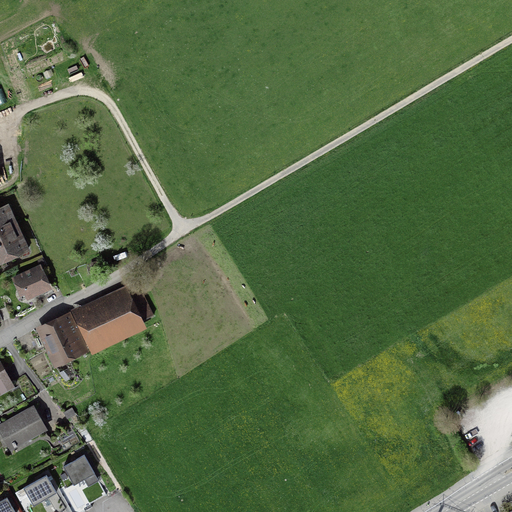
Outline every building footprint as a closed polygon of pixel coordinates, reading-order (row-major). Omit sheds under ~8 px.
[(0,204),(0,260),(30,247),(8,201),(0,204)] [(24,292),(27,299),(52,288),(41,262),(11,275),(20,294),(24,292)] [(81,303),(71,308),(92,353),(147,326),(143,318),(154,313),(140,285),(130,290),(126,283),(81,305),(81,303)] [(70,310),(36,326),(55,366),(89,350),(70,310)] [(0,394),(15,385),(0,359),(0,394)] [(60,372),(66,379),(69,377),(63,369),(60,372)] [(0,431),(10,450),(48,428),(34,403),(1,422),(0,419),(0,431)] [(76,413),(72,406),(64,411),(68,418),(76,413)] [(88,485),(99,479),(84,453),(63,464),(75,484),(84,479),(88,485)] [(34,505),(57,492),(46,473),(23,486),(24,486),(15,491),(20,499),(28,494),(34,505)] [(9,498),(7,495),(0,499),(0,511),(16,511),(13,505),(15,504),(11,497),(9,498)]
